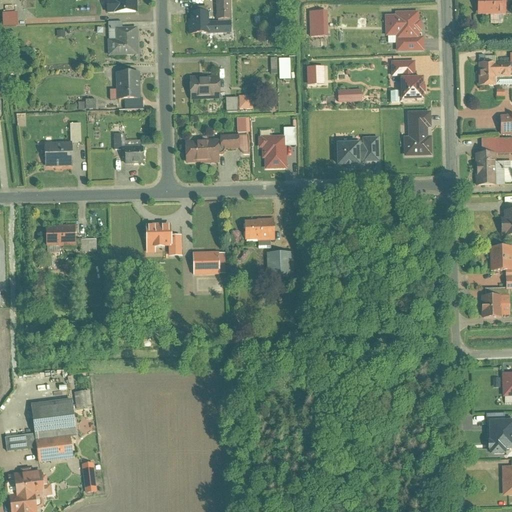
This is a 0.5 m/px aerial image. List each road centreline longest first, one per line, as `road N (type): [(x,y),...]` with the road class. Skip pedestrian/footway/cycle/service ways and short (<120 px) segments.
road 1 (residential): [(169,188),(449,185)]
road 2 (residential): [(162,0),(169,188)]
road 3 (residential): [(449,185),(446,0)]
road 4 (residential): [(455,356),(449,185)]
road 5 (residential): [(0,197),(169,188)]
road 6 (residential): [(461,511),(455,356)]
